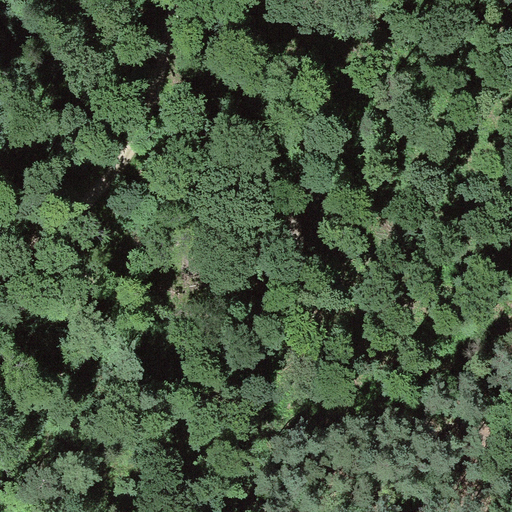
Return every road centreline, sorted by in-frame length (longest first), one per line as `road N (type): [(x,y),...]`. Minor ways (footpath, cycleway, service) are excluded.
road 1 (track): [(177,0),(150,103),(120,165),(0,278)]
road 2 (track): [(96,189),(88,256),(27,511)]
